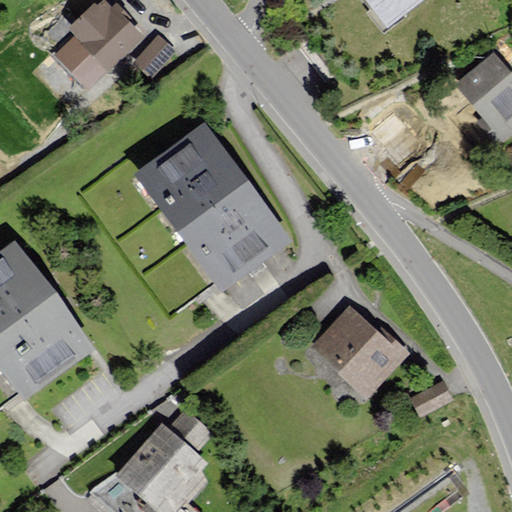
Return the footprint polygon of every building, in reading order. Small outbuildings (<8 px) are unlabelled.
[(93,4),(60,35),(78,54),(87,46),(107,67),(140,37),(105,0),(97,8),(93,4)] [(367,0),(387,25),(421,0),(367,0)] [(156,32),(134,60),(154,76),(176,48),(156,32)] [(511,81),(493,58),(459,86),(502,138),(511,130),(511,81)] [(204,128),(143,174),(224,283),(285,238),(204,128)] [(15,244),(0,254),(0,361),(25,396),(92,346),(15,244)] [(349,308),(316,347),(371,393),(404,354),(349,308)] [(414,399),(421,414),(449,400),(442,385),(414,399)] [(182,412),(165,433),(160,429),(117,481),(155,511),(174,511),(209,469),(193,456),(209,435),(182,412)]
